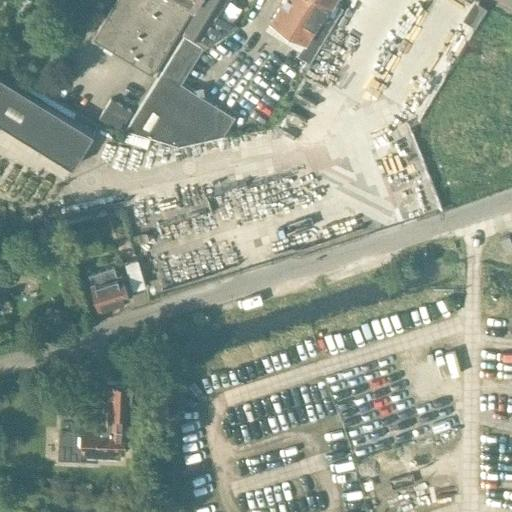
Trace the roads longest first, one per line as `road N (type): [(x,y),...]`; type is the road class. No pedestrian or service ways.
road 1 (unclassified): [(0,362),(511,203)]
road 2 (unknown): [(407,239),(337,158),(300,145),(95,187)]
